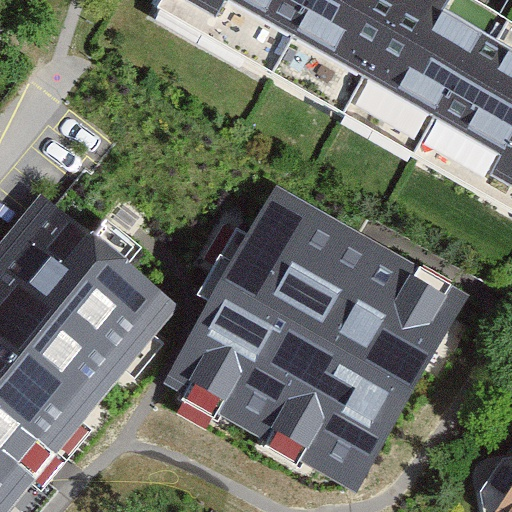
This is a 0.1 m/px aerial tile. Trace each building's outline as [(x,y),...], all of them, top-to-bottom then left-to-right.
[(410,0),(177,0),(173,8),(349,106),(410,0)] [(511,200),(511,23),(471,0),(410,0),(349,106),(511,200)] [(48,165),(0,228),(0,511),(13,511),(187,285),(48,165)] [(465,295),(270,182),(155,385),(349,491),(465,295)] [(511,511),(511,495),(500,511),(501,511),(511,511)]
